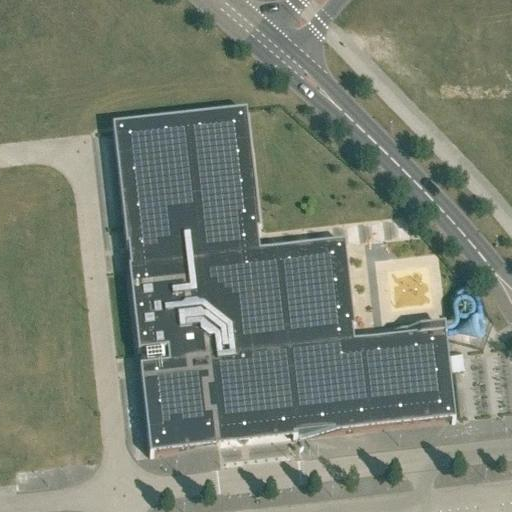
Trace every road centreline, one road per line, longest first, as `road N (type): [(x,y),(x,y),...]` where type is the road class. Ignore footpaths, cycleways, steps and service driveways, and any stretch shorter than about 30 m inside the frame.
road 1 (unclassified): [(0,161),(82,153),(117,496)]
road 2 (unclassified): [(511,450),(117,496)]
road 3 (tertiary): [(334,104),(490,268)]
